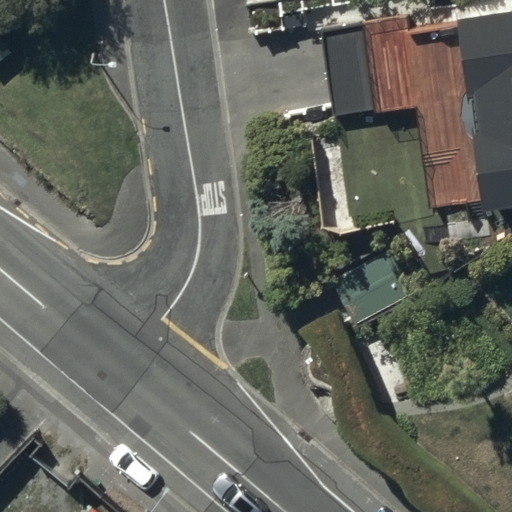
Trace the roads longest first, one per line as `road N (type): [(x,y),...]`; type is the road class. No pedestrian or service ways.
road 1 (residential): [(168,0),(197,251),(177,298),(121,373)]
road 2 (secondary): [(286,511),(121,373)]
road 3 (secondary): [(121,373),(0,267)]
